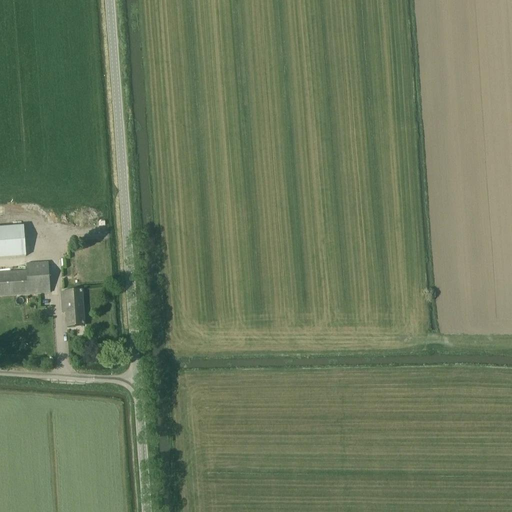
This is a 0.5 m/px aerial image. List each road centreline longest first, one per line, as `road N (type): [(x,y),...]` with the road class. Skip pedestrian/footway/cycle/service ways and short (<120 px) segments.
road 1 (unclassified): [(135,380),(107,0)]
road 2 (unclassified): [(135,380),(0,373)]
road 3 (unclassified): [(145,511),(135,380)]
